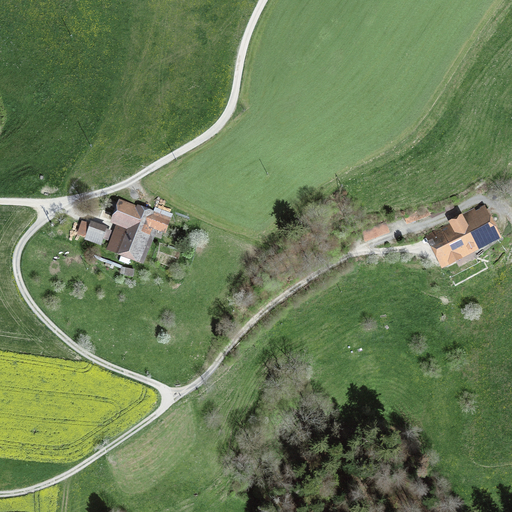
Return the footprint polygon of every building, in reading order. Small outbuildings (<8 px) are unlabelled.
[(114,229),(108,246),(138,257),(150,226),(164,232),(168,220),(119,202),(112,221),(126,227),(123,233),(114,229)] [(405,216),(407,222),(429,214),(427,208),(405,216)] [(431,238),(442,260),(496,233),(487,214),(484,215),(481,209),(451,224),(453,228),(431,238)] [(83,222),(79,231),(87,234),(86,237),(100,243),(105,230),(83,222)] [(369,229),(372,238),(388,231),(385,222),(369,229)]
